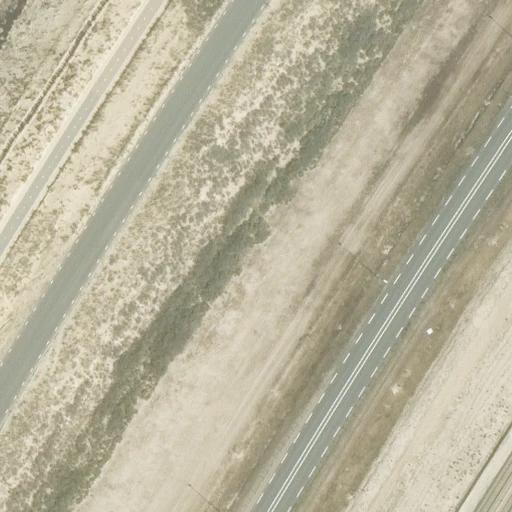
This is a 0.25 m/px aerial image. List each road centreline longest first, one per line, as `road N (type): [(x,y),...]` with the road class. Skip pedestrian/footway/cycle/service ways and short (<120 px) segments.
road 1 (unclassified): [(251,0),(0,398)]
road 2 (secondary): [(511,136),(270,511)]
